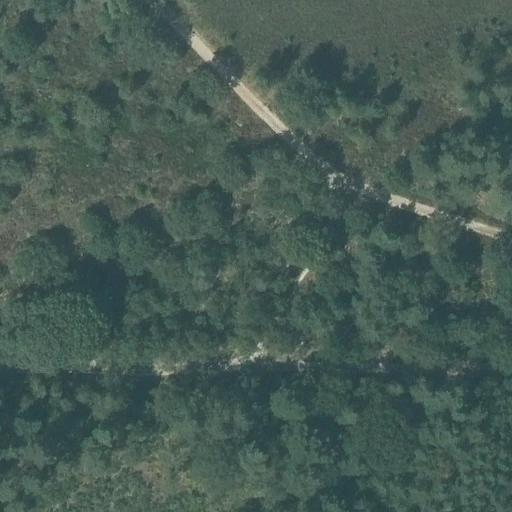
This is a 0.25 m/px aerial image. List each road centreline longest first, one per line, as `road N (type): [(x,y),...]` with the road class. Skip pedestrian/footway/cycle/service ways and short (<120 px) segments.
road 1 (track): [(150,0),(275,129),(341,177)]
road 2 (track): [(0,371),(260,388)]
road 3 (track): [(260,388),(511,381)]
road 4 (track): [(260,388),(341,177)]
road 5 (track): [(511,238),(341,177)]
road 6 (track): [(341,177),(420,142),(511,124)]
